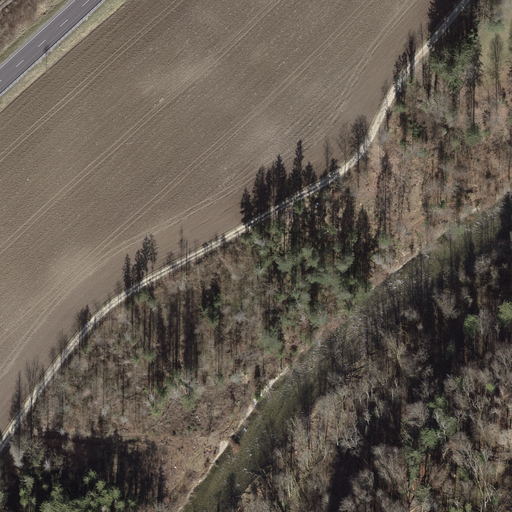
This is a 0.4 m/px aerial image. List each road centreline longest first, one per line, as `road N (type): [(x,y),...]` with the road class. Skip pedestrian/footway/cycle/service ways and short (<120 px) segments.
road 1 (track): [(0,449),(45,379),(105,310),(275,214),(372,141),(431,41),(467,0)]
road 2 (primary): [(91,0),(0,83)]
